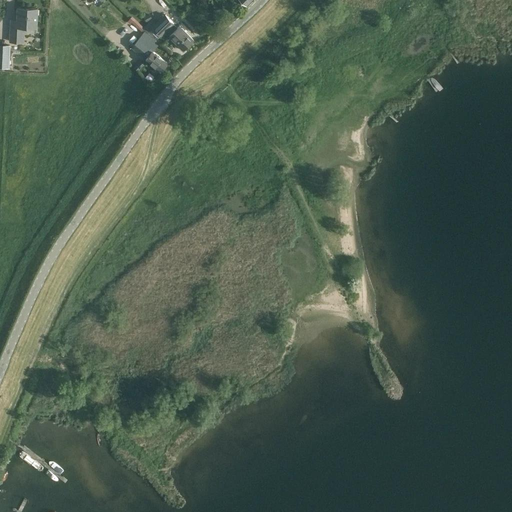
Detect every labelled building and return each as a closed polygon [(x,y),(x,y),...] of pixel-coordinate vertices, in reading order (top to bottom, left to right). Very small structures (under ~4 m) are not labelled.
[(9,43),(23,43),(24,27),(36,28),(37,8),(18,7),(17,19),(10,19),(9,43)] [(169,36),(183,50),(193,40),(180,26),(177,28),(174,25),(175,24),(165,14),(151,27),(153,28),(147,33),(156,40),(160,36),(161,37),(165,32),(169,36)] [(146,59),(161,71),(168,63),(153,51),(159,43),(156,40),(147,33),(145,31),(146,30),(132,17),(127,21),(130,23),(131,22),(143,33),(131,47),(146,59)] [(0,66),(9,67),(10,45),(0,45),(0,66)] [(139,71),(144,65),(139,60),(133,67),(139,71)]
